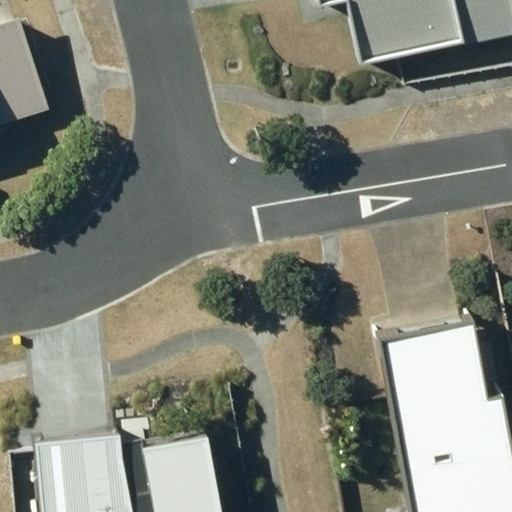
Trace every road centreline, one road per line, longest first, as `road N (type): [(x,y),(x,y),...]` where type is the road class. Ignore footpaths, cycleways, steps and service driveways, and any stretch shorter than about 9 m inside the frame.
road 1 (residential): [(511,162),(258,203),(172,206)]
road 2 (residential): [(172,206),(176,121),(151,0)]
road 3 (residential): [(172,206),(143,241),(101,267),(0,293)]
